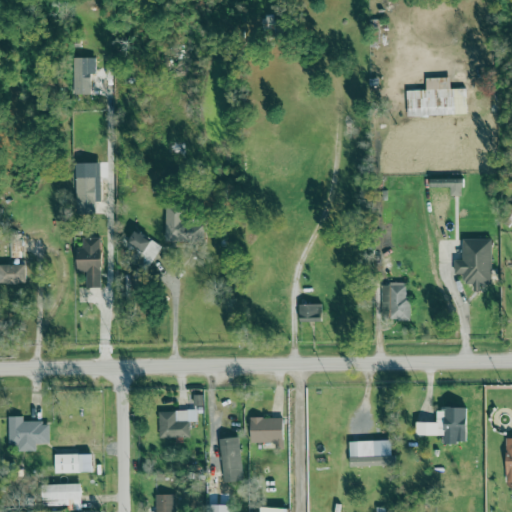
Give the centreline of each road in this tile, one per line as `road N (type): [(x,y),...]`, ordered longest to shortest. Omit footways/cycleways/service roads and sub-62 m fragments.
road 1 (tertiary): [(0,369),(511,361)]
road 2 (residential): [(127,511),(126,368)]
